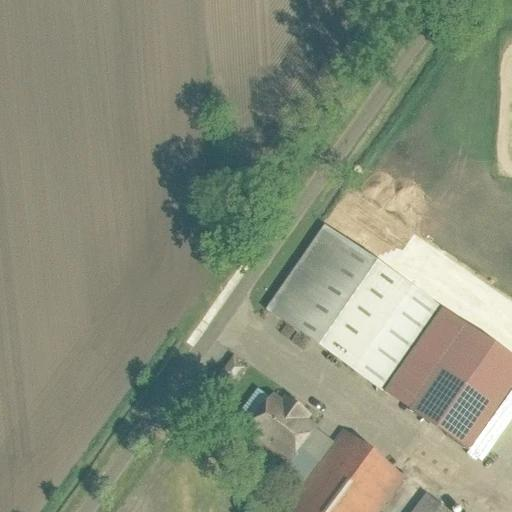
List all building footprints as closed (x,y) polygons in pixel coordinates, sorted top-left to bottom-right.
[(334,235),(280,318),(388,389),(442,306),(334,235)] [(511,388),(511,352),(469,324),(415,407),(474,446),(511,388)] [(219,378),(234,388),(247,368),(232,358),(219,378)] [(233,430),(298,471),(320,436),(306,427),(315,413),(286,396),(277,410),(255,396),(233,430)] [(370,511),(401,474),(344,429),(278,511),(370,511)] [(447,511),(430,499),(419,511),(447,511)]
